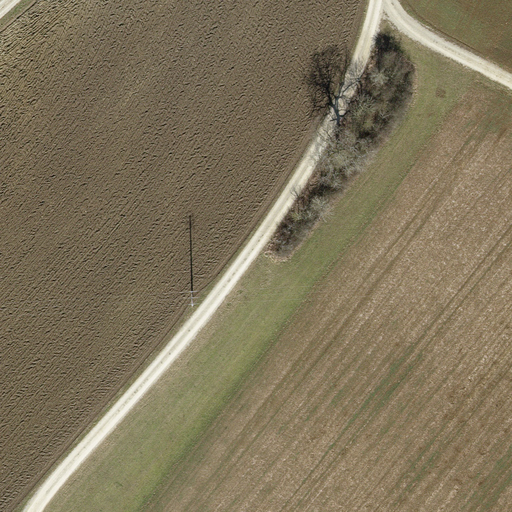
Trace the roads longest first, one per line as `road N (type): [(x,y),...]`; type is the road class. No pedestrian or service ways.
road 1 (track): [(33,511),(269,227),(349,87),(376,0)]
road 2 (track): [(392,0),(421,35),(511,81)]
